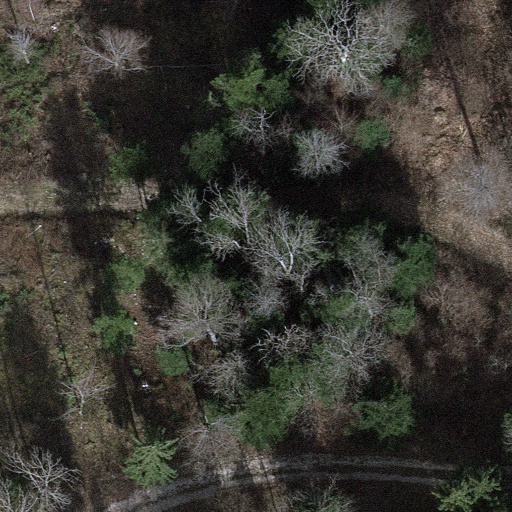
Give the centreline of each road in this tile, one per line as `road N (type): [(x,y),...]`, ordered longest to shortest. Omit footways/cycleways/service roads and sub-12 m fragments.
road 1 (track): [(511,251),(337,197),(160,189),(0,199)]
road 2 (track): [(511,473),(341,463),(231,468),(111,511)]
